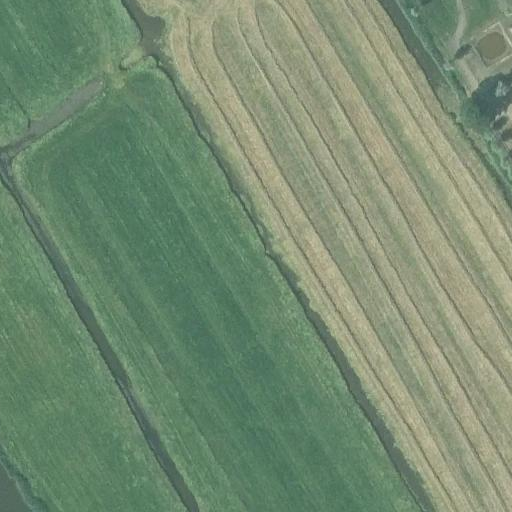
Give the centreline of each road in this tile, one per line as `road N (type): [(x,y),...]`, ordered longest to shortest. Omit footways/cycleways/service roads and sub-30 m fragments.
road 1 (track): [(147,0),(93,53),(0,122)]
road 2 (unknown): [(511,141),(460,61),(460,0)]
